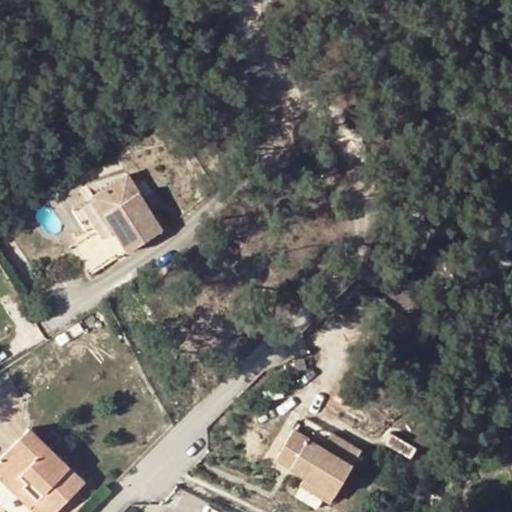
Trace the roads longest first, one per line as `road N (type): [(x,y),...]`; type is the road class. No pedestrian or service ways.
road 1 (unclassified): [(115,511),(309,319),(364,232),(344,153),(266,0)]
road 2 (unknown): [(0,403),(42,363),(48,344),(25,306)]
